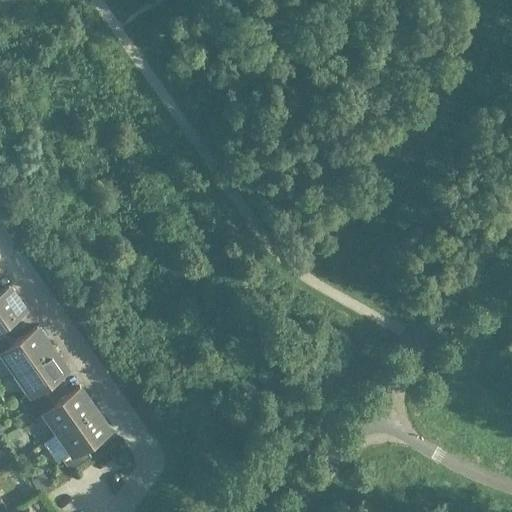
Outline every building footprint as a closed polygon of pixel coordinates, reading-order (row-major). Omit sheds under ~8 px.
[(0,322),(23,306),(9,285),(0,291),(0,322)] [(51,346),(37,326),(12,344),(5,334),(0,337),(0,355),(13,373),(51,346)] [(66,366),(51,346),(13,373),(27,393),(20,398),(27,408),(47,394),(40,384),(66,366)] [(94,406),(80,386),(54,404),(47,394),(27,408),(34,418),(41,414),(55,434),(94,406)] [(108,427),(94,406),(55,434),(69,454),(63,459),(70,469),(91,455),(83,444),(108,427)]
